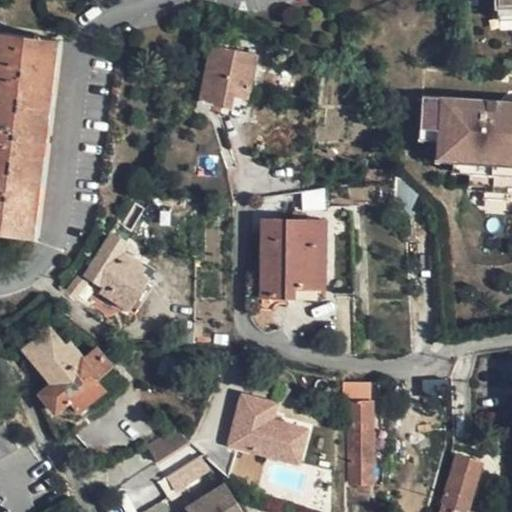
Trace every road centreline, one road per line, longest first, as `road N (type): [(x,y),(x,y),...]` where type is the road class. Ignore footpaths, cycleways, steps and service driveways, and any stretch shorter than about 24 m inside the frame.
road 1 (unknown): [(511,347),(346,365),(290,362),(262,349),(245,324),(240,177)]
road 2 (residential): [(0,276),(36,267),(49,246),(82,42),(116,17),(176,0)]
